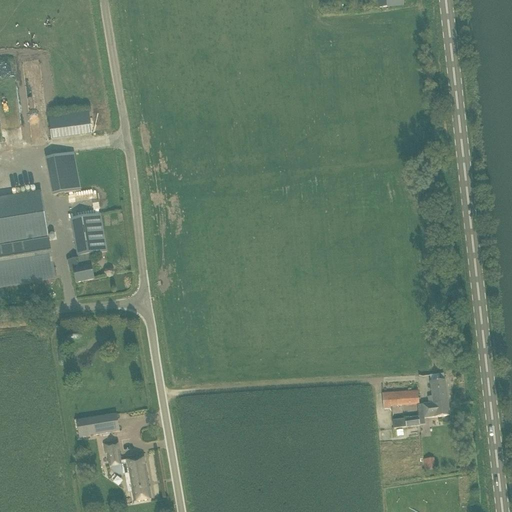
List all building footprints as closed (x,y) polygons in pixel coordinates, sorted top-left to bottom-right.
[(53,123),(55,144),(95,139),(92,118),(53,123)] [(81,190),(74,153),(45,158),(52,196),(81,190)] [(21,235),(48,230),(42,194),(0,200),(0,238),(8,237),(21,235)] [(70,219),(77,259),(71,260),(76,284),(94,280),(89,255),(107,252),(101,214),(70,219)] [(48,230),(21,235),(8,237),(0,238),(0,289),(56,280),(48,230)] [(432,397),(427,397),(428,403),(447,401),(444,381),(430,383),(432,397)] [(418,391),(401,392),(403,406),(419,405),(418,391)] [(401,392),(382,394),(383,407),(383,410),(391,410),(390,407),(403,406),(401,392)] [(427,404),(422,404),(424,419),(429,419),(439,417),(449,416),(447,401),(428,403),(427,403),(427,404)] [(116,416),(77,422),(79,440),(119,434),(116,416)] [(418,417),(405,419),(406,428),(420,426),(419,417),(418,417)] [(405,419),(392,420),(394,429),(406,428),(405,419)] [(118,442),(104,445),(105,454),(108,454),(110,468),(111,467),(122,466),(121,462),(118,442)] [(112,470),(113,472),(115,473),(116,474),(118,475),(120,476),(122,476),(123,476),(125,475),(128,493),(132,492),(134,503),(151,500),(144,458),(121,462),(122,466),(111,467),(112,469),(112,470)] [(434,458),(424,460),(425,470),(435,469),(434,458)]
